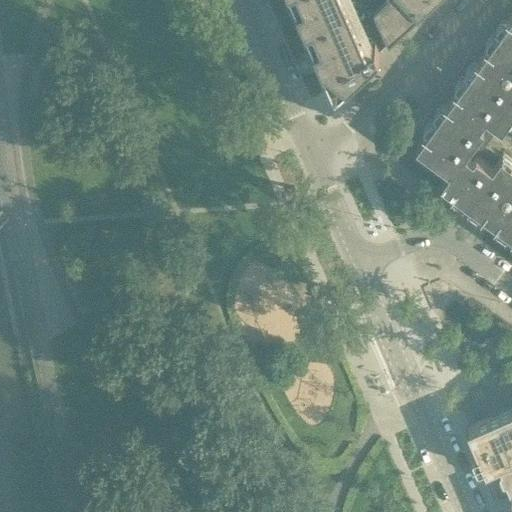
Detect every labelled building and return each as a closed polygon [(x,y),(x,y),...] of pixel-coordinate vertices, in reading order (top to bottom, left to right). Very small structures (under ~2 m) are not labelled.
[(409,0),(297,0),(335,87),(405,22),(418,10),(409,0)] [(428,0),(409,0),(418,10),(428,0)] [(511,40),(511,11),(498,31),(511,40)] [(511,105),(511,40),(498,31),(467,73),(511,105)] [(511,105),(467,73),(436,116),(468,140),(461,150),(474,158),(485,143),(499,124),(501,125),(511,110),(511,105)] [(441,179),(467,198),(499,154),(485,143),(474,158),(461,150),(468,140),(436,116),(417,142),(449,167),(441,179)] [(499,154),(467,198),(511,230),(511,228),(511,159),(501,152),(499,154)] [(499,461),(511,491),(511,406),(468,425),(486,467),(499,461)]
